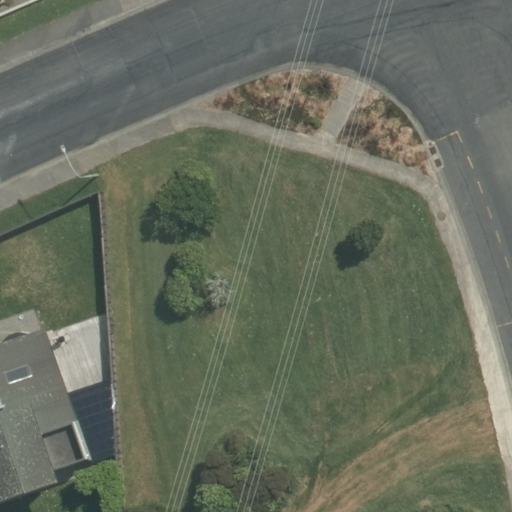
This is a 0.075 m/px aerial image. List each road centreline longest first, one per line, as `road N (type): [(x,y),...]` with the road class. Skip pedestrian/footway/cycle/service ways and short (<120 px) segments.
road 1 (residential): [(0,123),(119,67),(306,0)]
road 2 (residential): [(439,0),(511,196)]
